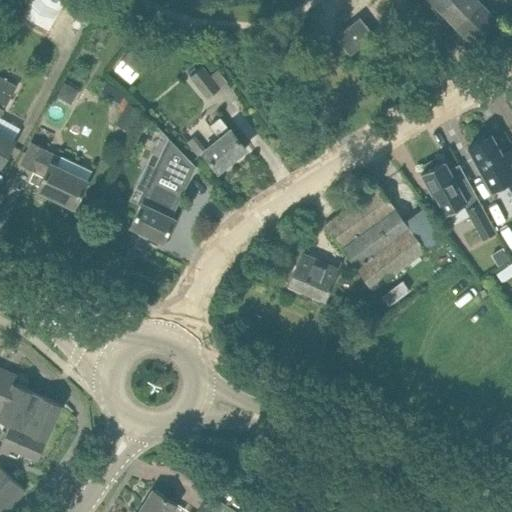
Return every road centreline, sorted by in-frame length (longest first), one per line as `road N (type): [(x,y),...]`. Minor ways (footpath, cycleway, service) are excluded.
road 1 (tertiary): [(170,338),(229,238),(340,163),(488,86)]
road 2 (secondary): [(510,511),(260,416)]
road 3 (residential): [(488,86),(397,0)]
